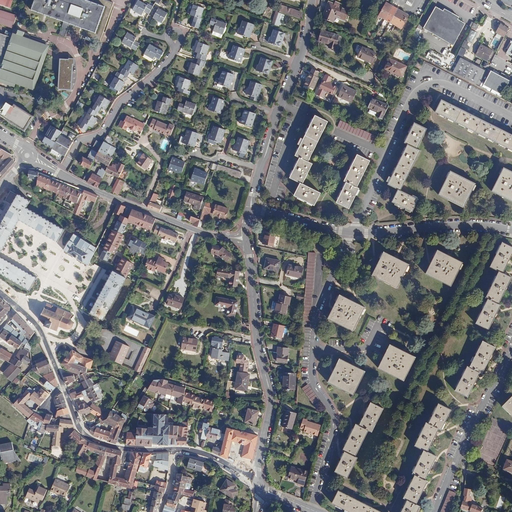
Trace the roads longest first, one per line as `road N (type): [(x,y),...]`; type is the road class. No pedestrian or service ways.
road 1 (residential): [(351,231),(415,91),(448,85),(511,117)]
road 2 (residential): [(254,480),(271,400),(245,235)]
road 3 (residential): [(312,0),(250,209)]
road 4 (residential): [(116,448),(151,380),(262,401)]
road 5 (residential): [(175,46),(106,126),(80,140),(60,173)]
road 6 (residential): [(351,231),(511,229)]
road 7 (residential): [(113,197),(205,234),(245,235)]
